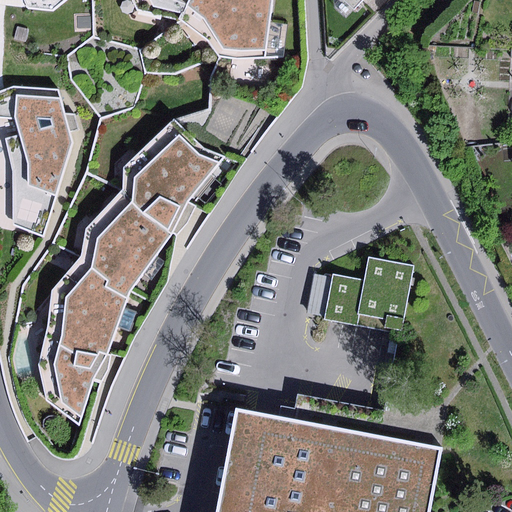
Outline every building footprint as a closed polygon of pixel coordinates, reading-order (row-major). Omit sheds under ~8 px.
[(24,0),(28,8),(53,12),(68,0),(24,0)] [(236,59),(264,58),(272,0),(131,0),(136,9),(180,19),(208,41),(219,56),(236,59)] [(342,0),(354,11),(364,0),(342,0)] [(29,30),(18,27),(15,39),(26,42),(29,30)] [(47,401),(79,425),(96,373),(100,365),(107,353),(131,290),(173,234),(182,216),(189,202),(224,157),(258,91),(212,74),(211,110),(174,121),(124,168),(123,190),(86,229),(82,256),(52,291),(39,366),(47,401)] [(13,87),(0,90),(0,116),(13,116),(17,134),(7,138),(15,168),(14,223),(43,235),(73,143),(67,123),(58,90),(13,87)] [(325,316),(325,319),(329,320),(385,331),(401,334),(414,266),(369,258),(364,281),(333,275),(333,277),(325,316)] [(325,316),(333,277),(315,274),(308,313),(316,314),(325,316)] [(428,511),(440,450),(329,429),(238,411),(218,511),(428,511)]
